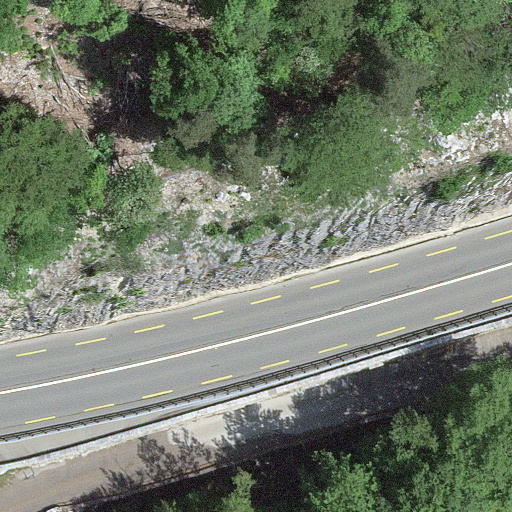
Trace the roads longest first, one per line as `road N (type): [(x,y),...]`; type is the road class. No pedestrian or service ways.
road 1 (primary): [(511,271),(133,372),(0,397)]
road 2 (unclassified): [(11,511),(93,474),(511,354)]
